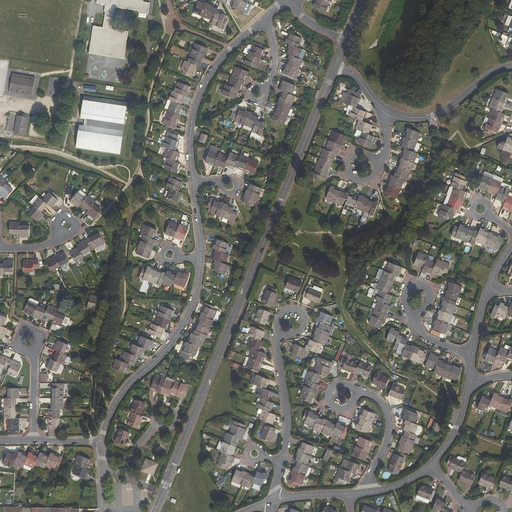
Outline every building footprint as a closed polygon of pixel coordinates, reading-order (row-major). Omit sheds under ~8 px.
[(97,0),(97,3),(105,5),(104,12),(105,12),(103,28),(93,26),(89,53),(124,59),(128,32),(111,29),(115,7),(139,11),(139,13),(148,15),(150,3),(143,2),(143,0),(97,0)] [(234,0),(232,7),(244,12),(247,3),(240,0),(234,0)] [(323,0),(316,0),(313,7),(325,12),(329,2),(323,0)] [(203,17),(208,4),(199,1),(194,13),(203,17)] [(216,12),(217,8),(208,4),(203,17),(212,21),(216,12)] [(224,18),(225,16),(216,12),(212,21),(211,24),(224,29),(227,20),(224,18)] [(290,44),(298,47),(302,38),(290,33),(286,42),(290,44)] [(203,57),(207,48),(195,43),(191,53),(203,57)] [(298,47),(290,44),(286,54),(290,55),(298,59),(302,49),(298,47)] [(244,53),(248,54),(252,45),(250,45),(248,46),(247,49),(246,48),(244,53)] [(248,54),(260,59),(262,56),(264,50),(261,49),(255,46),(252,45),(248,54)] [(203,57),(191,53),(188,62),(197,66),(200,67),(203,57)] [(244,64),(256,69),(260,59),(248,54),(244,64)] [(286,64),(299,69),(302,60),(298,59),(290,55),(286,64)] [(181,70),(183,71),(182,74),(191,77),(192,74),(193,75),(197,66),(188,62),(185,61),(181,70)] [(282,74),(295,79),(299,69),(286,64),(282,74)] [(232,76),(244,81),(248,72),(236,67),(232,76)] [(9,93),(32,97),(35,78),(12,74),(9,93)] [(46,96),(56,97),(59,78),(49,76),(46,96)] [(238,89),(240,90),(244,81),(232,76),(228,85),(238,89)] [(283,92),(292,95),(296,85),(284,81),(280,90),(283,92)] [(190,87),(178,82),(175,91),(185,96),(187,96),(190,87)] [(223,94),(229,96),(234,99),(238,89),(228,85),(226,84),(222,94),(223,94)] [(493,98),(505,103),(509,94),(497,89),(493,98)] [(348,93),(344,92),(341,102),(350,105),(356,108),(360,98),(359,98),(361,94),(349,90),(348,93)] [(175,91),(173,91),(169,100),(171,101),(181,105),(185,96),(175,91)] [(280,101),(292,105),(295,96),(292,95),(283,92),(280,101)] [(75,148),(121,153),(127,103),(83,97),(80,118),(111,122),(110,128),(78,125),(75,148)] [(493,109),(502,112),(505,103),(493,98),(490,107),(493,109)] [(168,110),(180,115),(183,106),(181,105),(171,101),(168,110)] [(276,110),(288,115),(292,105),(280,101),(276,110)] [(356,108),(350,105),(348,110),(348,111),(346,114),(360,120),(362,121),(366,112),(356,108)] [(240,109),(235,121),(244,125),(249,113),(240,109)] [(502,112),(493,109),(489,118),(501,123),(505,114),(502,112)] [(164,120),(176,125),(180,115),(168,110),(164,120)] [(272,119),(284,124),(288,115),(276,110),(272,119)] [(249,113),(244,125),(253,129),(257,120),(258,116),(249,113)] [(15,133),(25,135),(29,117),(19,115),(15,133)] [(493,131),(497,132),(501,123),(489,118),(485,117),(483,122),(487,124),(484,131),(492,134),(493,131)] [(253,129),(250,136),(260,140),(266,124),(257,120),(253,129)] [(362,121),(360,120),(356,129),(362,132),(368,134),(372,125),(362,121)] [(405,137),(417,142),(420,133),(408,128),(405,137)] [(330,140),(342,145),(346,136),(334,131),(330,140)] [(178,142),(176,141),(178,136),(168,132),(163,146),(167,148),(175,151),(176,147),(178,142)] [(358,141),(361,142),(360,145),(367,147),(368,145),(371,146),(374,137),(368,134),(362,132),(358,141)] [(417,142),(405,137),(401,147),(405,148),(417,153),(421,143),(417,142)] [(510,157),(511,152),(511,138),(508,137),(506,141),(505,141),(499,143),(498,147),(503,149),(501,154),(510,157)] [(336,154),(338,155),(342,145),(330,140),(326,150),(336,154)] [(175,151),(167,148),(163,157),(168,159),(176,162),(179,153),(176,151),(175,151)] [(402,157),(414,162),(418,153),(417,153),(405,148),(402,157)] [(326,150),(324,149),(320,158),(332,163),(336,154),(326,150)] [(219,153),(210,150),(205,162),(214,165),(219,153)] [(225,165),(228,157),(219,153),(214,165),(223,169),(225,165)] [(228,157),(225,165),(234,169),(235,166),(239,157),(230,153),(228,157)] [(239,157),(235,166),(245,170),(249,158),(240,154),(239,157)] [(398,167),(410,172),(414,162),(402,157),(398,167)] [(254,174),(259,162),(249,158),(245,170),(254,174)] [(316,167),(328,172),(332,163),(320,158),(316,167)] [(168,159),(164,168),(176,173),(180,164),(176,162),(168,159)] [(328,172),(316,167),(313,177),(324,182),(328,172)] [(404,180),(407,181),(410,172),(398,167),(394,176),(404,180)] [(494,175),(485,171),(479,187),(488,191),(494,175)] [(467,182),(465,181),(467,177),(456,173),(451,186),(454,187),(463,191),(467,182)] [(172,178),(170,177),(166,187),(170,188),(179,191),(182,182),(181,182),(183,179),(174,175),(172,178)] [(394,176),(392,175),(388,185),(400,189),(404,180),(394,176)] [(497,195),(503,179),(494,175),(488,191),(497,195)] [(507,195),(511,183),(511,182),(503,179),(497,195),(496,198),(505,202),(507,195)] [(5,199),(13,190),(5,184),(0,190),(0,193),(2,195),(1,196),(5,199)] [(246,193),(258,198),(262,189),(250,184),(246,193)] [(385,194),(397,198),(400,189),(388,185),(385,194)] [(67,186),(64,195),(70,197),(73,187),(67,186)] [(335,202),(340,190),(331,186),(326,198),(335,202)] [(451,196),(463,201),(467,192),(463,191),(454,187),(451,196)] [(179,191),(170,188),(166,197),(178,202),(182,193),(179,191)] [(78,193),(77,192),(70,202),(73,205),(74,204),(78,208),(81,204),(88,196),(81,190),(78,193)] [(348,196),(349,194),(340,190),(335,202),(344,206),(348,196)] [(48,204),(52,207),(55,203),(56,204),(59,200),(50,193),(44,200),(48,204)] [(243,203),(255,207),(258,198),(246,193),(243,203)] [(81,204),(85,207),(85,208),(88,211),(94,204),(96,201),(88,195),(88,196),(81,204)] [(355,207),(359,197),(356,195),(354,199),(348,196),(344,206),(343,208),(353,212),(355,207)] [(359,197),(355,207),(364,211),(369,199),(360,195),(359,197)] [(505,202),(502,208),(511,211),(511,210),(511,197),(507,195),(505,202)] [(463,201),(451,196),(447,206),(456,209),(459,211),(463,201)] [(35,207),(42,213),(45,209),(45,208),(48,204),(44,200),(39,197),(33,205),(35,207)] [(207,207),(209,208),(208,211),(219,216),(224,204),(211,198),(207,207)] [(369,199),(364,211),(373,215),(378,203),(369,199)] [(86,213),(90,217),(91,216),(94,219),(102,210),(94,204),(88,211),(86,213)] [(238,214),(232,212),(234,208),(224,204),(219,216),(235,222),(238,214)] [(438,217),(446,220),(448,217),(452,219),(456,209),(447,206),(443,204),(438,217)] [(29,214),(37,221),(40,218),(41,218),(44,214),(42,213),(35,207),(29,214)] [(179,225),(170,221),(165,233),(175,237),(179,225)] [(19,222),(10,222),(10,234),(14,234),(14,235),(19,235),(19,226),(19,222)] [(143,235),(153,239),(156,229),(144,225),(141,234),(143,235)] [(175,237),(184,241),(188,229),(179,225),(175,237)] [(469,228),(460,225),(459,227),(455,226),(451,235),(464,240),(469,228)] [(19,235),(19,238),(24,238),(24,237),(29,237),(29,226),(19,226),(19,235)] [(475,241),(478,232),(469,228),(464,240),(474,244),(475,241)] [(484,244),(489,232),(480,229),(478,232),(475,241),(484,244)] [(484,244),(494,248),(499,236),(489,232),(484,244)] [(99,233),(95,236),(94,235),(86,240),(92,250),(105,243),(99,233)] [(153,239),(143,235),(140,244),(152,249),(155,240),(153,239)] [(226,254),(229,244),(217,239),(213,249),(217,250),(226,254)] [(81,242),(81,243),(77,245),(78,247),(83,255),(92,250),(86,240),(81,242)] [(301,251),(312,254),(314,249),(313,249),(315,243),(307,241),(307,244),(303,243),(301,251)] [(136,254),(148,258),(152,249),(140,244),(136,254)] [(83,255),(78,247),(74,250),(73,249),(69,251),(75,262),(84,257),(83,255)] [(226,254),(217,250),(213,259),(216,260),(225,264),(228,255),(226,254)] [(61,266),(69,261),(64,252),(59,254),(59,253),(55,256),(61,266)] [(428,255),(419,252),(414,264),(423,267),(427,259),(428,255)] [(50,258),(50,259),(46,261),(52,271),(61,266),(55,256),(50,258)] [(423,267),(422,271),(431,275),(433,272),(436,263),(427,259),(423,267)] [(436,263),(433,272),(442,275),(443,271),(447,273),(450,264),(438,259),(436,263)] [(14,272),(14,260),(9,260),(9,261),(4,261),(4,264),(4,272),(14,272)] [(33,269),(39,269),(39,260),(29,260),(29,261),(23,261),(24,272),(33,272),(33,269)] [(216,260),(212,270),(225,275),(228,265),(225,264),(216,260)] [(396,275),(398,276),(402,267),(390,262),(386,271),(396,275)] [(148,266),(147,269),(143,267),(139,277),(152,283),(157,270),(148,266)] [(157,270),(152,283),(161,286),(163,283),(166,274),(157,270)] [(380,280),(392,285),(396,275),(386,271),(383,270),(380,280)] [(166,274),(163,283),(172,287),(173,283),(177,275),(167,271),(166,274)] [(183,287),(188,274),(178,271),(177,275),(173,283),(183,287)] [(286,286),(298,292),(302,283),(289,277),(286,286)] [(392,285),(380,280),(376,289),(379,290),(388,294),(392,285)] [(447,290),(459,295),(462,287),(450,282),(447,290)] [(310,288),(310,287),(307,285),(303,296),(318,302),(323,290),(314,286),(313,289),(310,288)] [(262,302),(272,306),(277,294),(267,290),(262,302)] [(379,290),(376,299),(378,300),(388,305),(392,295),(388,294),(379,290)] [(459,295),(447,290),(443,300),(444,301),(455,305),(459,295)] [(90,296),(88,309),(96,310),(98,297),(90,296)] [(374,310),(387,315),(391,305),(388,305),(378,300),(374,310)] [(440,310),(452,315),(456,306),(455,305),(444,301),(440,310)] [(24,312),(29,314),(28,315),(33,317),(37,306),(28,302),(24,312)] [(217,311),(214,309),(215,307),(206,303),(201,315),(213,320),(217,311)] [(495,317),(496,315),(505,319),(507,314),(510,306),(501,303),(499,306),(495,305),(491,315),(495,317)] [(44,315),(49,317),(48,318),(53,320),(58,309),(49,305),(47,310),(44,315)] [(37,319),(38,318),(42,320),(44,315),(47,310),(37,306),(33,317),(37,319)] [(158,315),(170,320),(174,311),(162,306),(158,315)] [(255,321),(264,324),(269,312),(260,308),(255,321)] [(56,325),(59,320),(63,322),(64,320),(68,321),(70,321),(72,316),(71,314),(58,309),(53,320),(52,323),(56,325)] [(374,310),(369,324),(379,328),(381,323),(383,324),(387,315),(374,310)] [(436,319),(449,324),(452,315),(440,310),(436,319)] [(320,322),(329,325),(333,316),(321,311),(317,321),(320,322)] [(0,325),(3,326),(5,322),(6,322),(8,318),(0,314),(0,325)] [(164,328),(166,329),(170,320),(158,315),(154,324),(164,328)] [(197,325),(210,330),(213,320),(201,315),(197,325)] [(436,319),(432,329),(445,334),(449,324),(436,319)] [(316,331),(328,336),(332,327),(329,325),(320,322),(316,331)] [(154,324),(152,323),(148,333),(160,338),(164,328),(154,324)] [(204,338),(206,339),(210,330),(197,325),(193,334),(204,338)] [(264,331),(252,326),(248,336),(251,337),(261,341),(264,331)] [(400,331),(391,328),(386,340),(395,343),(399,335),(400,331)] [(442,339),(444,334),(432,329),(430,333),(442,339)] [(345,330),(341,334),(352,344),(356,340),(345,330)] [(328,336),(316,331),(312,340),(322,344),(325,345),(328,336)] [(193,334),(192,333),(188,342),(198,346),(200,347),(204,338),(193,334)] [(395,343),(394,347),(403,351),(406,343),(408,339),(399,335),(395,343)] [(146,349),(150,350),(153,341),(141,336),(137,346),(146,349)] [(261,341),(251,337),(248,346),(253,348),(260,351),(263,342),(261,341)] [(312,340),(309,339),(306,348),(307,349),(316,353),(318,353),(322,344),(312,340)] [(69,345),(58,340),(56,345),(55,344),(53,349),(56,350),(64,354),(69,345)] [(188,342),(186,341),(182,351),(194,356),(198,346),(188,342)] [(411,359),(415,347),(406,343),(403,351),(402,355),(411,359)] [(137,356),(142,358),(146,349),(137,346),(133,344),(130,353),(137,356)] [(291,354),(304,358),(307,349),(306,348),(295,344),(291,354)] [(506,345),(505,348),(501,347),(499,352),(496,359),(505,363),(507,358),(511,347),(506,345)] [(423,364),(428,352),(415,347),(411,359),(423,364)] [(260,351),(253,348),(249,358),(262,363),(265,353),(260,351)] [(499,352),(490,348),(485,360),(494,363),(496,359),(499,352)] [(56,350),(54,355),(55,355),(53,360),(61,363),(63,364),(67,355),(64,354),(56,350)] [(130,353),(125,352),(121,361),(128,364),(134,366),(137,356),(130,353)] [(438,360),(440,357),(430,353),(426,365),(435,369),(438,360)] [(359,364),(351,361),(353,357),(347,354),(346,359),(342,358),(340,363),(343,365),(342,368),(355,373),(356,371),(359,364)] [(0,355),(0,367),(4,369),(5,366),(9,368),(13,360),(4,356),(3,357),(0,355)] [(249,358),(246,356),(243,366),(258,372),(262,363),(249,358)] [(316,362),(318,363),(314,373),(321,375),(327,377),(332,363),(318,357),(316,362)] [(51,359),(49,363),(48,363),(46,368),(57,372),(61,363),(53,360),(51,359)] [(121,361),(116,359),(113,368),(125,373),(128,364),(121,361)] [(17,375),(22,365),(17,363),(18,362),(13,360),(9,368),(8,371),(17,375)] [(435,369),(434,372),(443,376),(447,363),(438,360),(435,369)] [(370,375),(373,368),(372,368),(372,367),(360,362),(359,364),(356,371),(368,376),(369,374),(370,375)] [(453,378),(457,380),(462,369),(447,363),(443,376),(452,379),(453,378)] [(314,373),(309,370),(305,380),(307,380),(317,384),(321,375),(314,373)] [(385,386),(386,387),(389,380),(388,379),(389,378),(376,373),(372,382),(385,387),(385,386)] [(269,380),(257,375),(254,384),(259,386),(266,389),(269,380)] [(160,392),(165,380),(156,376),(151,389),(160,392)] [(165,380),(160,392),(170,396),(171,394),(175,384),(165,380)] [(303,389),(315,394),(319,385),(317,384),(307,380),(303,389)] [(180,397),(181,396),(185,398),(189,386),(176,381),(175,384),(171,394),(180,397)] [(64,384),(53,384),(53,393),(51,393),(51,398),(63,398),(64,384)] [(389,394),(402,399),(406,390),(393,384),(389,394)] [(261,398),(268,400),(271,391),(266,389),(259,386),(255,396),(261,398)] [(17,398),(20,398),(20,393),(19,393),(19,388),(8,388),(8,398),(17,398)] [(299,399),(312,404),(315,394),(303,389),(299,399)] [(492,400),(489,405),(499,409),(504,396),(494,393),(492,400)] [(489,405),(492,400),(482,396),(477,408),(487,412),(489,405)] [(511,399),(504,396),(499,409),(508,412),(511,402),(511,399)] [(16,403),(17,403),(17,398),(8,398),(5,398),(5,408),(16,408),(16,403)] [(51,403),(53,403),(53,408),(60,408),(63,408),(63,398),(51,398),(51,403)] [(274,403),(268,400),(261,398),(257,407),(263,410),(270,412),(274,403)] [(133,412),(140,415),(145,402),(135,399),(130,411),(133,412)] [(8,418),(17,418),(17,413),(16,413),(16,408),(5,408),(5,418),(8,418)] [(53,408),(49,408),(49,413),(48,413),(48,418),(60,418),(60,408),(53,408)] [(376,414),(364,409),(360,418),(372,423),(376,414)] [(407,420),(414,423),(418,414),(406,409),(403,418),(407,420)] [(270,412),(263,410),(259,419),(262,420),(267,422),(272,424),(275,415),(270,412)] [(306,420),(304,423),(314,427),(318,416),(319,415),(309,411),(309,412),(306,411),(303,419),(306,420)] [(128,425),(137,429),(142,416),(140,415),(133,412),(128,425)] [(322,432),(327,420),(318,416),(314,427),(313,429),(322,432)] [(19,423),(20,423),(20,418),(17,418),(8,418),(8,434),(19,435),(19,423)] [(48,423),(49,423),(49,435),(60,435),(60,418),(48,418),(48,423)] [(360,418),(356,427),(358,428),(357,430),(366,433),(367,432),(368,432),(372,423),(360,418)] [(228,426),(232,428),(229,433),(240,437),(242,438),(245,429),(244,428),(246,425),(231,419),(228,426)] [(261,437),(270,441),(275,429),(266,425),(267,422),(262,420),(260,425),(264,427),(261,437)] [(332,434),(337,424),(327,420),(322,432),(332,436),(332,434)] [(419,435),(422,428),(421,426),(414,423),(407,420),(403,429),(405,430),(417,435),(418,435),(419,435)] [(342,438),(346,426),(337,422),(337,424),(332,434),(342,438)] [(115,442),(125,445),(130,432),(121,429),(115,442)] [(401,440),(413,444),(417,435),(405,430),(401,440)] [(223,442),(236,447),(240,437),(229,433),(227,432),(223,442)] [(356,446),(368,451),(372,441),(360,436),(356,446)] [(397,449),(409,454),(413,444),(401,440),(397,449)] [(236,447),(223,442),(220,451),(222,452),(232,456),(236,447)] [(314,446),(302,442),(298,451),(311,456),(314,446)] [(352,455),(365,460),(368,451),(356,446),(352,455)] [(327,449),(322,460),(327,462),(332,451),(327,449)] [(297,461),(307,465),(311,456),(298,451),(295,460),(297,461)] [(14,464),(17,455),(8,452),(3,463),(13,467),(14,464)] [(14,464),(23,468),(23,466),(28,456),(19,452),(17,455),(14,464)] [(32,468),(32,467),(34,468),(35,464),(39,456),(29,452),(28,456),(23,466),(24,468),(29,470),(32,468)] [(46,465),(49,456),(40,452),(39,456),(35,464),(44,468),(46,465)] [(55,469),(57,465),(59,466),(63,457),(51,452),(49,456),(46,465),(55,469)] [(217,465),(227,469),(228,466),(230,466),(234,457),(232,456),(222,452),(217,465)] [(389,471),(398,475),(405,458),(395,454),(389,471)] [(77,465),(87,469),(90,459),(79,455),(75,464),(77,465)] [(460,456),(458,457),(457,459),(450,456),(447,464),(450,465),(449,467),(462,472),(463,470),(467,459),(460,456)] [(141,470),(153,475),(158,463),(146,458),(141,470)] [(360,465),(348,460),(348,461),(345,460),(342,468),(353,473),(354,473),(357,474),(360,465)] [(294,470),(305,475),(309,466),(307,465),(297,461),(294,470)] [(77,465),(73,474),(85,479),(89,470),(87,469),(77,465)] [(342,468),(340,468),(335,481),(344,485),(345,481),(349,482),(351,477),(353,473),(342,468)] [(232,481),(241,484),(246,473),(237,469),(232,481)] [(267,474),(258,470),(255,476),(253,483),(262,486),(267,474)] [(299,483),(302,484),(305,475),(294,470),(288,483),(294,486),(298,487),(299,483)] [(462,472),(459,479),(472,485),(475,475),(463,470),(462,472)] [(246,473),(241,484),(250,488),(253,483),(255,476),(246,473)] [(483,473),(479,482),(492,487),(496,478),(483,473)] [(511,479),(503,475),(499,485),(511,489),(511,479)] [(416,498),(428,503),(434,490),(421,485),(416,498)] [(437,498),(432,510),(436,511),(441,511),(443,508),(446,502),(437,498)]
